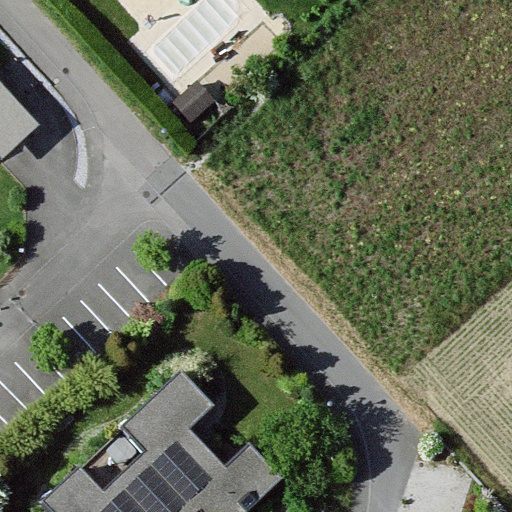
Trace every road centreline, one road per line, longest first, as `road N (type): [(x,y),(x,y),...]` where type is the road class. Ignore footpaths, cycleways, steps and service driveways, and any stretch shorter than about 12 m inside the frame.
road 1 (residential): [(383,511),(398,466),(393,437),(371,402),(167,176)]
road 2 (residential): [(167,176),(12,0)]
road 3 (residential): [(167,176),(0,328)]
